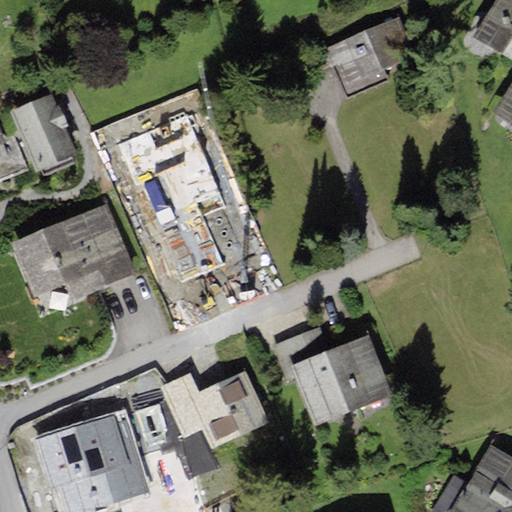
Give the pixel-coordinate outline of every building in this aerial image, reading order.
[(500,0),(474,44),(511,66),(511,95),(496,122),(511,131),(511,1),(509,0),(500,0)] [(404,19),(344,44),(361,85),(421,60),(404,19)] [(57,99),(17,113),(40,178),(80,164),(57,99)] [(200,105),(126,132),(147,189),(221,162),(200,105)] [(0,109),(0,139),(10,136),(0,109)] [(117,211),(17,247),(35,298),(83,280),(90,299),(141,280),(117,211)] [(325,331),(278,348),(307,428),(388,399),(366,338),(332,351),(325,331)] [(199,374),(165,387),(186,442),(211,433),(216,446),(270,426),(251,377),(207,394),(199,374)] [(96,422),(49,441),(68,489),(134,464),(125,440),(140,434),(126,400),(92,413),(96,422)] [(511,511),(511,461),(489,448),(450,511),(511,511)]
